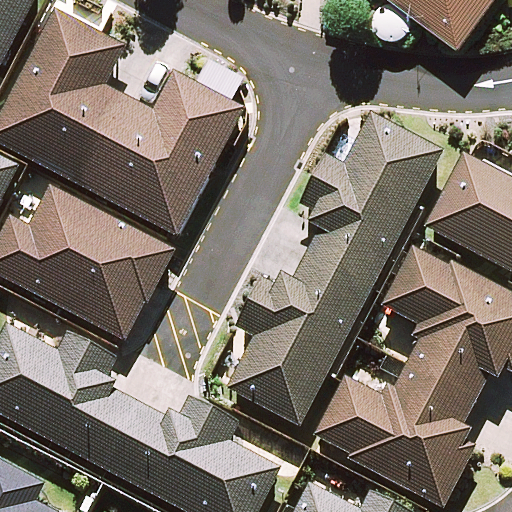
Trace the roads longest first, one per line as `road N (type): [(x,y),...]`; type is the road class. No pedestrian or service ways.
road 1 (residential): [(176,325),(307,66)]
road 2 (residential): [(511,75),(428,85),(307,66)]
road 3 (residential): [(307,66),(170,0)]
